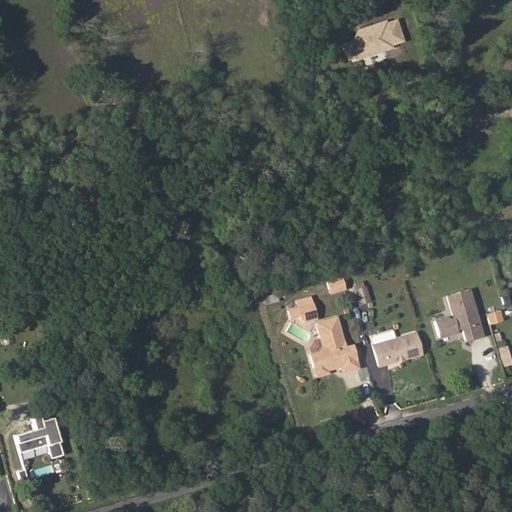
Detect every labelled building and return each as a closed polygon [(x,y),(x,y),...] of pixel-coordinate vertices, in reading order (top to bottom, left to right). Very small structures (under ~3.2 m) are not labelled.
[(388,193),(380,195),(387,222),(395,220),(388,193)] [(344,287),(341,277),(326,281),(329,291),(344,287)] [(354,285),(360,303),(368,301),(363,282),(354,285)] [(444,298),(450,318),(447,319),(443,318),(432,321),(437,338),(454,333),(456,328),(461,326),(466,342),(481,338),(467,291),(444,298)] [(263,296),(265,305),(279,301),(277,293),(263,296)] [(502,296),(504,305),(511,304),(509,295),(502,296)] [(314,320),(310,306),(287,313),(289,320),(298,317),(298,319),(305,323),(314,320)] [(487,319),(488,323),(500,319),(498,310),(497,310),(486,313),(487,319)] [(335,319),(316,325),(322,347),(319,354),(310,356),(313,369),(325,365),(326,371),(340,367),(342,373),(357,368),(351,347),(344,349),(335,319)] [(394,340),(391,332),(372,337),(370,340),(372,346),(394,340)] [(394,340),(372,346),(378,367),(420,355),(414,334),(394,340)] [(510,364),(505,345),(497,347),(502,367),(510,364)] [(325,365),(313,369),(316,377),(327,374),(326,371),(325,365)] [(36,432),(9,440),(15,458),(42,449),(46,463),(58,459),(47,422),(35,426),(36,432)] [(20,474),(13,476),(17,488),(24,486),(20,474)]
